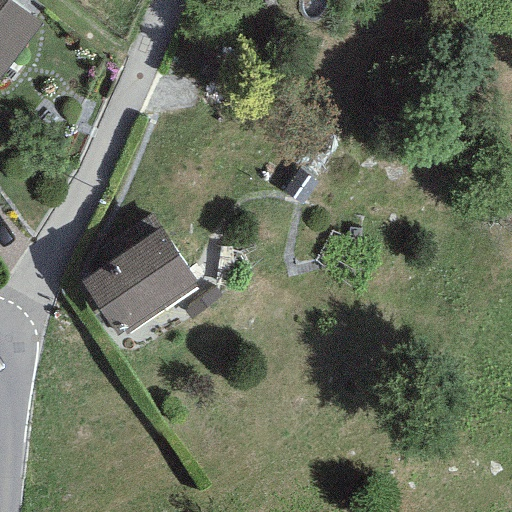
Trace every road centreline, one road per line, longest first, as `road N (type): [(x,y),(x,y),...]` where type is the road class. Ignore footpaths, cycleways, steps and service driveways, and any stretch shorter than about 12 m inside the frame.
road 1 (residential): [(0,328),(78,194),(172,0)]
road 2 (residential): [(0,355),(8,431),(0,511)]
